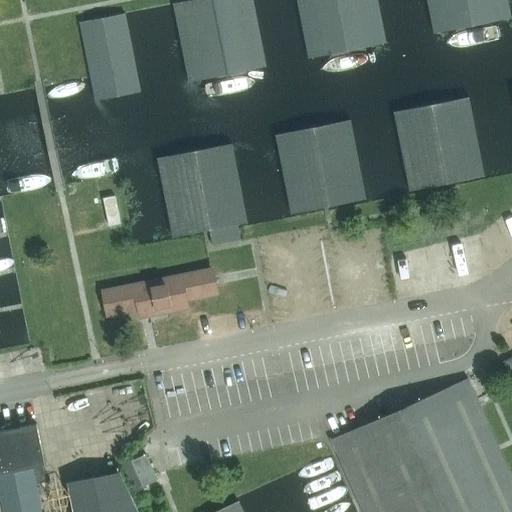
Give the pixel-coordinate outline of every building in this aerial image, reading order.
[(188,81),(207,77),(265,66),(251,0),(189,0),(173,3),(188,81)] [(375,0),(296,0),(308,57),(384,42),(375,0)] [(506,0),(426,0),(433,33),(510,17),(506,0)] [(79,22),(90,78),(94,100),(140,91),(124,13),(79,22)] [(409,190),(433,185),(484,175),(468,97),(393,111),(408,185),(409,190)] [(291,213),(329,205),(365,198),(350,120),(274,134),(285,185),(291,213)] [(231,144),(207,148),(155,159),(161,185),(172,237),(207,229),(209,229),(212,245),(241,239),(238,223),(247,222),(239,185),(231,144)] [(102,198),(108,225),(119,223),(114,195),(102,198)] [(212,270),(184,276),(103,292),(108,314),(139,307),(140,316),(187,306),(185,298),(216,292),(212,270)] [(362,511),(511,511),(511,479),(467,378),(330,439),(362,511)] [(41,511),(36,483),(32,466),(42,464),(44,464),(44,465),(46,465),(37,423),(35,423),(36,424),(0,431),(0,511),(41,511)] [(123,464),(135,490),(158,480),(157,479),(156,479),(145,456),(146,455),(146,454),(123,464)] [(42,464),(32,466),(36,483),(45,481),(42,464)] [(67,482),(73,511),(137,511),(119,472),(67,482)] [(244,511),(239,501),(215,511),(244,511)]
